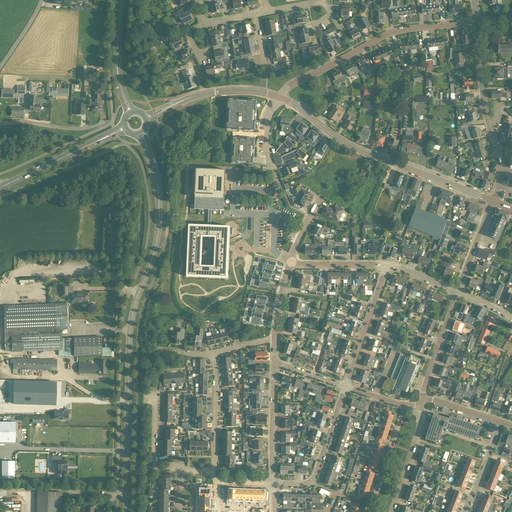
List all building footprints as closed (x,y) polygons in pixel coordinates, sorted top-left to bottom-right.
[(227,0),(222,1),(223,4),(212,6),(213,13),(225,11),(224,4),(230,3),(229,0),(227,0)] [(232,0),(233,1),(234,9),(242,8),(241,4),(244,4),(243,0),(232,0)] [(422,5),(422,8),(421,8),(422,14),(433,13),(432,7),(432,4),(431,0),(428,0),(429,7),(426,7),(426,5),(422,5)] [(453,13),(455,13),(455,14),(457,14),(457,13),(462,12),(462,6),(458,6),(457,0),(452,0),(453,7),(452,7),(453,13)] [(389,11),(391,10),(392,20),(398,19),(398,16),(397,1),(395,2),(395,6),(390,7),(389,11)] [(399,1),(397,1),(398,16),(407,16),(406,9),(406,6),(399,7),(399,1)] [(342,5),(342,8),(341,16),(342,16),(343,19),(348,18),(348,17),(349,17),(350,17),(351,12),(352,12),(353,6),(342,5)] [(411,8),(406,9),(407,16),(416,15),(415,5),(411,6),(411,8)] [(176,19),(180,17),(183,24),(192,19),(188,11),(184,13),(183,9),(173,14),(176,19)] [(374,13),(375,24),(383,23),(383,13),(374,13)] [(288,29),(296,28),(302,27),(302,23),(306,22),(305,15),(297,17),(298,20),(293,21),(294,23),(288,24),(288,29)] [(369,24),(366,18),(362,20),(360,15),(354,18),(360,28),(362,27),(364,29),(369,26),(368,24),(369,24)] [(275,27),(275,23),(277,23),(276,20),(266,22),(267,29),(275,27)] [(345,23),(350,33),(354,40),(361,36),(357,29),(355,31),(351,25),(352,25),(349,20),(345,23)] [(247,37),(246,34),(251,33),(250,25),(239,27),(240,32),(236,33),(237,34),(231,35),(231,36),(232,40),(237,39),(247,37)] [(300,33),(300,37),(309,36),(307,29),(306,29),(305,26),(302,27),(296,28),(297,34),(300,33)] [(337,30),(335,26),(328,30),(330,34),(337,30)] [(276,32),(275,27),(267,29),(268,36),(273,35),(273,39),(281,37),(280,32),(276,32)] [(508,39),(508,46),(500,46),(498,46),(498,48),(498,53),(498,54),(501,54),(501,57),(511,56),(511,28),(510,39),(508,39)] [(223,31),(219,32),(210,33),(212,40),(220,38),(219,35),(223,34),(223,31)] [(470,40),(469,40),(468,36),(466,36),(466,31),(460,31),(460,38),(462,38),(463,45),(469,44),(469,43),(470,43),(470,40)] [(181,37),(177,38),(176,35),(169,38),(176,51),(182,48),(180,45),(184,43),(181,37)] [(300,37),(301,41),(298,42),(299,47),(302,47),(309,46),(308,43),(310,42),(309,36),(300,37)] [(337,49),(335,47),(338,46),(335,39),(332,41),(330,37),(328,37),(327,36),(324,38),(327,43),(325,44),(330,53),(337,49)] [(252,39),(247,40),(247,37),(237,39),(239,45),(242,44),(243,48),(244,48),(254,46),(252,39)] [(280,51),(278,44),(283,43),(282,37),(281,38),(281,37),(273,39),(274,45),(270,45),(271,52),(280,51)] [(226,42),(221,43),(220,38),(212,40),(213,47),(220,46),(220,48),(227,47),(226,42)] [(442,40),(437,41),(438,47),(448,46),(447,38),(442,38),(442,40)] [(427,40),(428,48),(438,47),(437,41),(432,41),(432,40),(427,40)] [(415,43),(409,44),(410,50),(420,49),(419,41),(414,42),(415,43)] [(400,51),(410,50),(409,44),(404,44),(404,43),(399,43),(400,51)] [(315,47),(309,48),(309,46),(302,47),(303,53),(307,52),(308,56),(319,54),(318,51),(322,51),(321,45),(314,46),(315,47)] [(249,57),(248,54),(255,53),(254,46),(244,48),(245,52),(240,53),(241,59),(248,57),(249,57)] [(230,47),(217,49),(214,50),(214,54),(216,61),(218,60),(219,62),(225,61),(224,59),(223,54),(226,53),(226,50),(231,49),(230,47)] [(386,50),(381,52),(383,58),(392,55),(389,47),(385,49),(386,50)] [(176,57),(179,55),(182,61),(187,59),(187,58),(190,56),(187,50),(183,52),(182,49),(174,52),(176,57)] [(464,68),(464,64),(463,56),(470,55),(470,50),(458,51),(458,54),(455,54),(456,68),(464,68)] [(273,60),(273,59),(274,63),(278,62),(278,64),(287,63),(285,57),(281,58),(280,51),(271,52),(273,60)] [(374,62),(383,58),(381,52),(376,54),(375,53),(371,55),(374,62)] [(246,69),(246,68),(249,67),(249,63),(248,57),(241,59),(235,60),(236,64),(239,63),(240,69),(241,69),(241,70),(242,71),(245,70),(246,69)] [(357,60),(357,61),(360,66),(361,68),(364,66),(365,68),(366,67),(367,69),(371,67),(372,67),(372,66),(369,61),(366,62),(364,58),(360,60),(360,59),(357,60)] [(207,75),(215,74),(214,70),(221,68),(220,62),(212,64),(212,67),(206,68),(207,75)] [(348,66),(344,69),(348,75),(354,71),(356,74),(360,72),(356,66),(353,68),(352,65),(351,65),(351,64),(348,66)] [(492,78),(503,78),(508,78),(508,68),(492,68),(492,78)] [(182,72),(184,79),(188,89),(196,86),(193,76),(190,77),(188,70),(182,72)] [(339,71),(332,75),(335,81),(333,82),(335,86),(347,80),(345,75),(342,76),(339,71)] [(468,93),(468,90),(469,90),(469,87),(473,87),(472,79),(467,80),(464,81),(464,84),(463,84),(463,88),(456,88),(456,89),(454,89),(455,93),(456,93),(456,94),(468,93)] [(48,96),(48,98),(56,98),(56,96),(68,96),(68,89),(57,89),(57,88),(49,88),(49,85),(46,85),(46,92),(49,93),(49,96),(48,96)] [(17,94),(25,94),(25,86),(17,86),(17,94)] [(91,103),(91,112),(99,113),(100,103),(100,97),(103,97),(103,90),(95,90),(94,103),(91,103)] [(31,96),(30,101),(30,104),(29,110),(38,111),(39,106),(42,106),(42,105),(45,105),(46,101),(45,101),(42,100),(42,99),(36,98),(36,96),(31,96)] [(226,121),(226,128),(226,130),(240,130),(240,129),(243,129),(243,130),(255,131),(256,121),(254,120),(254,111),(256,111),(257,101),(247,100),(247,101),(238,100),(228,99),(227,110),(229,110),(229,121),(226,121)] [(75,111),(77,112),(76,115),(84,115),(84,104),(83,104),(83,100),(77,100),(77,104),(77,107),(75,108),(74,109),(74,110),(75,111)] [(376,102),(363,101),(363,109),(376,110),(376,102)] [(330,110),(333,111),(329,117),(335,121),(335,120),(337,122),(343,114),(344,112),(340,109),(334,104),(330,110)] [(24,108),(10,107),(10,117),(24,117),(24,108)] [(467,115),(469,115),(470,122),(476,121),(475,112),(471,113),(471,108),(459,110),(460,115),(467,114),(467,115)] [(354,123),(352,122),(354,118),(352,117),(353,114),(349,112),(347,115),(344,121),(347,123),(344,127),(350,130),(354,123)] [(284,132),(286,134),(292,129),(289,126),(290,120),(281,119),(281,125),(280,132),(284,132)] [(308,128),(301,123),(297,129),(298,131),(296,134),(300,137),(299,139),(302,141),(308,132),(306,130),(308,128)] [(511,124),(506,123),(502,134),(501,134),(499,141),(511,144),(511,124)] [(470,126),(469,126),(462,126),(457,127),(458,132),(461,132),(465,131),(466,136),(467,135),(468,140),(474,139),(481,137),(478,128),(471,130),(470,126)] [(377,132),(376,135),(374,144),(382,147),(385,137),(380,136),(381,131),(378,130),(378,128),(376,127),(375,131),(377,132)] [(388,134),(392,136),(395,129),(390,127),(390,128),(388,127),(386,132),(388,132),(388,134)] [(368,138),(368,137),(369,137),(370,132),(362,130),(358,142),(366,145),(368,138)] [(318,136),(312,131),(308,137),(309,138),(306,142),(313,147),(319,140),(316,138),(318,136)] [(401,153),(407,153),(407,144),(407,141),(409,141),(414,141),(414,132),(406,132),(406,136),(403,135),(403,141),(402,141),(402,144),(401,153)] [(409,144),(407,144),(407,153),(412,153),(415,153),(416,153),(416,146),(418,146),(418,143),(421,143),(422,132),(414,132),(414,141),(409,141),(409,144)] [(287,137),(276,152),(280,155),(281,154),(287,146),(288,147),(288,148),(290,150),(294,146),(293,145),(290,142),(291,140),(287,137)] [(242,138),(241,138),(232,138),(231,146),(234,146),(233,155),(231,155),(230,163),(238,164),(238,163),(246,164),(253,165),(254,156),(252,156),(252,147),(254,147),(254,145),(257,145),(257,141),(255,141),(255,139),(245,139),(245,140),(242,139),(242,138)] [(398,141),(391,138),(387,148),(395,151),(397,146),(397,145),(398,141)] [(321,159),(322,157),(326,150),(325,150),(328,144),(323,141),(320,147),(320,146),(316,152),(314,151),(309,160),(312,161),(315,155),(321,159)] [(472,153),(476,152),(484,150),(482,142),(475,144),(475,145),(471,146),(470,143),(463,145),(464,148),(466,147),(466,150),(471,148),(472,153)] [(303,159),(306,155),(304,153),(306,152),(302,148),(281,157),(283,162),(299,155),(303,159)] [(486,157),(484,150),(476,152),(478,156),(473,157),(474,162),(479,161),(479,159),(486,157)] [(438,161),(436,167),(444,170),(447,164),(444,163),(446,158),(440,156),(439,158),(439,157),(438,158),(437,160),(438,161)] [(377,164),(365,160),(363,165),(359,176),(363,177),(367,179),(367,180),(370,181),(377,164)] [(292,174),(291,170),(297,167),(298,171),(297,171),(299,176),(305,174),(306,176),(309,175),(311,173),(307,171),(304,169),(299,166),(292,162),(288,163),(289,167),(283,169),(286,176),(292,174)] [(453,166),(447,164),(444,170),(452,173),(456,165),(453,164),(453,166)] [(473,172),(473,170),(475,168),(472,166),(471,168),(469,166),(467,170),(464,168),(461,176),(467,178),(470,171),(473,172)] [(225,170),(196,169),(194,209),(223,210),(225,170)] [(480,173),(473,170),(473,172),(471,176),(481,179),(482,177),(483,174),(480,173)] [(481,170),(480,173),(483,174),(482,177),(493,181),(495,175),(484,171),(481,170)] [(392,186),(391,187),(392,187),(392,188),(392,189),(392,190),(398,192),(396,198),(400,199),(403,191),(404,186),(402,185),(403,183),(404,183),(405,183),(406,182),(406,181),(405,180),(404,179),(406,175),(397,172),(392,186)] [(415,198),(417,192),(418,192),(422,181),(413,178),(407,195),(403,194),(401,200),(404,202),(403,205),(407,207),(408,204),(409,204),(412,196),(415,198)] [(492,183),(491,183),(483,180),(480,188),(488,191),(490,186),(491,186),(492,183)] [(300,193),(298,196),(307,201),(307,199),(308,199),(310,197),(309,196),(310,194),(306,192),(306,191),(301,188),(298,186),(296,190),(297,192),(300,193)] [(441,199),(439,204),(442,205),(447,191),(441,189),(439,194),(436,193),(435,197),(441,199)] [(440,217),(446,201),(451,203),(454,194),(453,194),(453,193),(451,192),(450,193),(447,191),(442,205),(439,204),(439,206),(436,212),(437,213),(436,216),(440,217)] [(306,202),(307,201),(298,196),(297,198),(294,197),(291,198),(294,204),(298,206),(300,205),(303,207),(304,205),(305,205),(307,203),(306,202)] [(467,204),(464,203),(465,200),(463,199),(463,198),(463,197),(461,197),(460,197),(460,198),(458,197),(453,208),(454,210),(457,211),(455,216),(460,219),(467,204)] [(419,198),(416,208),(408,227),(440,239),(442,234),(445,225),(447,220),(440,217),(436,216),(437,213),(436,212),(439,206),(432,204),(429,213),(420,210),(424,199),(419,198)] [(467,210),(470,212),(466,221),(472,224),(477,214),(477,213),(480,207),(470,203),(467,210)] [(338,222),(344,210),(334,206),(333,210),(325,206),(321,214),(338,222)] [(506,221),(507,220),(510,215),(498,209),(495,215),(494,215),(492,218),(493,218),(492,219),(494,220),(487,235),(498,240),(506,221)] [(212,225),(212,210),(210,210),(209,225),(190,225),(188,277),(229,278),(231,226),(212,225)] [(363,229),(373,229),(373,224),(373,223),(365,219),(364,220),(364,223),(363,223),(363,229)] [(447,220),(445,225),(455,229),(457,224),(447,220)] [(511,223),(505,232),(501,242),(509,245),(511,237),(511,223)] [(324,226),(322,229),(316,226),(313,232),(320,236),(319,237),(323,239),(326,233),(327,233),(329,229),(324,226)] [(462,231),(460,230),(458,234),(457,234),(455,239),(459,240),(460,238),(467,241),(470,234),(462,231)] [(255,244),(270,244),(270,237),(264,237),(264,233),(258,233),(258,236),(255,236),(255,244)] [(450,237),(446,235),(442,234),(440,239),(438,246),(446,249),(450,237)] [(355,244),(355,245),(354,245),(354,255),(360,255),(360,245),(358,245),(358,244),(357,244),(357,238),(357,235),(352,235),(352,244),(355,244)] [(305,245),(305,248),(305,255),(313,254),(313,248),(320,248),(320,239),(315,236),(313,240),(315,241),(315,245),(305,245)] [(402,256),(402,255),(406,257),(409,248),(405,247),(407,242),(406,241),(407,240),(404,238),(397,254),(402,256)] [(334,248),(339,248),(339,255),(347,255),(347,248),(344,248),(343,245),(339,239),(335,242),(336,243),(334,242),(334,248)] [(368,245),(368,247),(368,255),(375,255),(375,250),(379,251),(379,243),(379,239),(372,239),(372,243),(372,245),(368,245)] [(331,248),(334,248),(334,242),(334,240),(328,240),(328,247),(322,247),(322,255),(331,255),(331,248)] [(465,247),(456,243),(454,242),(453,245),(455,246),(453,253),(459,255),(460,252),(463,253),(465,247)] [(406,257),(409,258),(409,259),(413,261),(419,246),(415,245),(413,250),(409,248),(406,257)] [(381,254),(387,256),(393,259),(397,249),(390,247),(388,253),(386,252),(387,249),(383,248),(381,254)] [(418,264),(422,266),(425,257),(421,256),(423,251),(419,249),(413,263),(418,265),(418,264)] [(489,249),(488,252),(483,249),(479,257),(486,260),(487,257),(492,259),(493,255),(494,256),(496,252),(489,249)] [(429,259),(425,257),(422,266),(425,267),(425,268),(429,270),(435,255),(431,253),(429,259)] [(258,259),(258,263),(267,265),(266,269),(274,271),(275,266),(276,266),(277,262),(258,259)] [(442,269),(445,270),(443,275),(444,276),(444,277),(446,278),(447,277),(451,279),(455,271),(448,268),(449,265),(450,266),(451,263),(446,261),(445,263),(444,263),(442,269)] [(483,275),(486,267),(489,268),(490,265),(484,262),(482,267),(477,265),(474,272),(483,275)] [(511,275),(511,272),(511,268),(504,265),(502,270),(511,275)] [(256,268),(255,272),(264,274),(263,278),(272,279),(273,275),(274,275),(274,271),(266,269),(256,268)] [(311,276),(306,275),(300,274),(298,282),(309,284),(311,276)] [(253,276),(253,281),(262,282),(261,287),(269,288),(270,283),(271,284),(272,279),(263,278),(253,276)] [(394,287),(396,283),(399,284),(402,278),(395,276),(392,282),(391,286),(394,287)] [(482,292),(486,293),(485,294),(489,295),(491,296),(495,287),(496,284),(490,282),(492,278),(487,276),(485,283),(486,283),(482,292)] [(404,292),(406,287),(408,281),(402,278),(399,284),(397,289),(404,292)] [(478,278),(477,281),(471,279),(470,282),(469,283),(470,283),(469,286),(476,289),(477,286),(480,287),(483,280),(478,278)] [(308,291),(309,284),(298,282),(297,289),(308,291)] [(416,296),(417,292),(420,286),(413,283),(410,289),(411,289),(409,294),(416,296)] [(495,287),(491,296),(491,297),(495,299),(495,298),(498,299),(505,284),(501,283),(500,286),(496,284),(495,287)] [(326,295),(335,295),(335,292),(330,292),(329,292),(329,286),(325,286),(326,292),(326,295)] [(422,299),(424,295),(426,289),(420,286),(417,292),(421,294),(419,298),(422,299)] [(363,289),(363,295),(372,295),(372,291),(367,291),(367,287),(363,287),(363,289)] [(430,303),(432,298),(435,300),(438,294),(431,291),(428,297),(429,297),(427,301),(430,303)] [(86,293),(71,294),(72,304),(87,303),(86,293)] [(250,293),(249,297),(259,299),(258,304),(266,305),(267,301),(268,301),(269,296),(250,293)] [(440,307),(442,303),(445,297),(438,294),(435,300),(434,302),(438,304),(437,305),(440,307)] [(307,301),(302,300),(295,298),(294,307),(304,309),(304,307),(300,307),(301,303),(306,304),(307,301)] [(365,305),(358,303),(354,301),(353,305),(352,308),(362,312),(365,305)] [(248,302),(247,306),(256,308),(255,312),(264,314),(264,309),(265,309),(266,305),(258,304),(248,302)] [(384,302),(382,309),(393,313),(394,310),(397,311),(398,310),(400,310),(401,307),(391,303),(391,305),(384,302)] [(67,304),(56,304),(3,306),(4,332),(5,351),(12,350),(12,352),(62,350),(61,334),(60,334),(60,330),(68,329),(67,304)] [(463,322),(467,323),(469,315),(470,315),(471,314),(467,313),(469,307),(463,305),(460,312),(463,313),(461,319),(464,320),(463,322)] [(480,321),(486,310),(478,306),(472,316),(472,317),(480,321)] [(299,317),(304,318),(313,319),(314,316),(304,314),(305,311),(303,311),(304,309),(294,307),(293,313),(301,315),(300,317),(299,317)] [(360,319),(362,312),(352,308),(351,312),(349,315),(354,316),(354,317),(360,319)] [(386,319),(386,318),(390,320),(393,313),(382,309),(380,316),(386,319)] [(245,311),(245,315),(254,317),(253,322),(261,323),(262,318),(263,318),(264,314),(255,312),(245,311)] [(342,315),(340,315),(338,314),(333,312),(331,316),(336,317),(336,318),(345,321),(347,317),(342,315)] [(488,316),(485,323),(492,326),(495,319),(488,316)] [(291,318),(289,325),(297,327),(298,322),(303,323),(304,318),(299,317),(299,319),(291,318)] [(423,325),(427,326),(433,329),(436,322),(426,318),(423,325)] [(347,323),(346,327),(356,330),(358,323),(348,320),(347,323)] [(389,325),(384,323),(378,321),(376,328),(382,330),(383,326),(388,328),(389,325)] [(454,327),(455,327),(454,330),(464,333),(463,335),(466,335),(467,334),(465,333),(466,330),(462,328),(463,325),(456,323),(455,323),(454,326),(454,327)] [(489,332),(492,326),(485,323),(483,329),(489,332)] [(302,332),(297,331),(297,327),(289,325),(288,333),(296,334),(296,337),(301,338),(302,332)] [(420,331),(424,333),(430,336),(433,329),(427,326),(425,330),(421,328),(420,331)] [(343,334),(347,335),(354,337),(356,330),(346,327),(345,331),(344,330),(343,334)] [(176,328),(176,333),(171,332),(170,343),(179,344),(179,340),(184,341),(185,329),(176,328)] [(385,335),(381,334),(382,330),(376,328),(373,335),(380,337),(384,339),(385,335)] [(198,346),(198,340),(202,340),(203,329),(197,329),(196,336),(191,336),(190,345),(198,346)] [(224,333),(220,334),(222,342),(229,341),(227,332),(226,329),(225,329),(224,329),(224,333)] [(487,338),(489,332),(483,329),(480,336),(487,338)] [(215,331),(213,332),(215,344),(222,342),(220,334),(216,335),(215,331)] [(211,336),(206,337),(209,346),(215,344),(213,332),(210,333),(211,336)] [(453,333),(450,341),(456,343),(458,344),(460,339),(461,339),(462,340),(463,338),(463,336),(462,336),(459,335),(453,333)] [(484,345),(487,338),(480,336),(477,342),(484,345)] [(74,351),(74,357),(102,356),(101,337),(64,339),(65,352),(74,351)] [(417,339),(421,341),(419,345),(425,347),(428,340),(422,338),(422,339),(418,337),(417,339)] [(337,341),(336,344),(339,345),(343,347),(350,349),(352,342),(346,340),(341,339),(340,342),(337,341)] [(382,342),(379,341),(372,339),(370,345),(380,348),(382,342)] [(289,355),(291,350),(294,351),(297,343),(291,341),(290,344),(287,343),(283,353),(289,355)] [(378,354),(380,348),(370,345),(368,350),(375,353),(378,354)] [(412,350),(417,351),(417,352),(423,354),(425,347),(419,345),(419,346),(417,345),(416,347),(414,346),(412,350)] [(456,346),(455,347),(449,345),(446,352),(453,355),(453,354),(456,355),(458,355),(457,358),(462,360),(464,355),(457,353),(457,351),(458,351),(459,347),(456,346)] [(102,347),(103,356),(111,356),(110,347),(102,347)] [(338,349),(337,352),(341,354),(347,356),(350,349),(343,347),(342,350),(338,349)] [(484,353),(491,356),(494,350),(488,347),(484,353)] [(298,348),(296,352),(294,358),(301,361),(303,355),(303,354),(304,351),(301,350),(301,349),(298,348)] [(500,353),(494,350),(491,356),(497,359),(500,353)] [(255,352),(255,360),(248,360),(248,365),(256,365),(256,361),(267,361),(267,352),(255,352)] [(312,353),(311,357),(310,357),(308,363),(315,366),(319,356),(312,353)] [(401,353),(391,378),(398,380),(407,356),(401,353)] [(377,358),(374,357),(367,354),(365,360),(375,363),(377,358)] [(310,357),(303,355),(301,361),(308,363),(310,357)] [(410,355),(395,393),(395,394),(399,396),(401,391),(407,393),(420,360),(414,358),(414,357),(410,355)] [(451,357),(451,358),(445,356),(443,363),(449,365),(452,366),(454,358),(451,357)] [(234,357),(230,358),(221,359),(222,366),(231,365),(231,360),(234,360),(234,357)] [(344,360),(338,358),(334,357),(331,364),(341,367),(344,360)] [(22,359),(21,372),(58,373),(58,360),(22,359)] [(321,372),(322,369),(323,369),(323,368),(324,366),(325,367),(325,365),(326,365),(327,362),(321,360),(319,367),(320,368),(319,371),(321,372)] [(373,369),(375,363),(365,360),(363,366),(370,368),(373,369)] [(78,374),(97,374),(105,374),(106,361),(98,361),(98,364),(78,364),(78,374)] [(339,374),(341,367),(331,364),(330,367),(329,370),(333,372),(339,374)] [(257,375),(257,372),(264,373),(264,366),(256,366),(256,370),(249,370),(249,375),(257,375)] [(444,366),(443,368),(441,367),(439,375),(446,378),(448,373),(447,373),(448,372),(452,373),(453,370),(444,366)] [(372,373),(369,372),(362,370),(360,375),(369,379),(370,379),(372,373)] [(233,378),(232,374),(235,374),(235,371),(223,373),(224,380),(233,378)] [(187,382),(185,382),(184,374),(177,374),(178,387),(181,386),(181,383),(185,383),(186,387),(188,387),(187,382)] [(264,378),(259,378),(259,375),(257,375),(249,375),(243,374),(243,377),(249,377),(249,379),(252,379),(252,384),(256,384),(264,384),(264,378)] [(293,385),(290,383),(292,378),(284,375),(282,382),(287,384),(285,389),(286,389),(285,391),(286,391),(285,394),(290,396),(291,393),(293,394),(293,389),(294,385),(293,385)] [(369,381),(369,379),(360,375),(358,381),(365,384),(365,383),(370,385),(371,382),(369,381)] [(237,382),(233,383),(233,378),(224,380),(225,387),(237,385),(237,382)] [(382,390),(392,393),(397,381),(387,378),(384,384),(382,390)] [(295,387),(298,388),(297,390),(300,391),(298,395),(297,399),(300,401),(302,397),(304,389),(302,388),(304,382),(297,379),(295,386),(294,385),(293,389),(294,390),(295,387)] [(443,379),(443,381),(437,379),(435,387),(442,389),(443,387),(448,389),(451,382),(443,379)] [(14,381),(13,404),(56,406),(56,382),(14,381)] [(309,392),(313,393),(316,386),(309,383),(306,390),(304,389),(302,397),(307,399),(309,392)] [(264,385),(264,384),(256,384),(256,386),(253,386),(253,389),(248,389),(248,393),(251,393),(259,393),(259,390),(264,390),(264,389),(265,389),(265,386),(264,385)] [(456,397),(462,400),(465,393),(466,390),(465,390),(467,386),(464,385),(463,389),(460,388),(461,386),(457,384),(453,394),(456,395),(456,397)] [(465,393),(462,400),(469,402),(471,395),(474,396),(477,388),(473,387),(472,389),(469,388),(470,387),(469,387),(469,385),(468,384),(467,386),(465,390),(466,390),(465,393)] [(313,393),(317,395),(315,401),(320,403),(322,395),(320,395),(323,388),(316,386),(313,393)] [(474,401),(475,401),(475,404),(482,406),(484,401),(478,399),(480,395),(479,395),(481,391),(477,389),(475,394),(476,394),(474,401)] [(335,392),(328,390),(324,400),(332,402),(335,392)] [(495,390),(493,394),(491,400),(494,401),(494,403),(491,409),(499,412),(501,405),(502,401),(497,400),(498,396),(499,392),(495,390)] [(261,396),(258,396),(259,393),(251,393),(250,396),(253,396),(252,402),(263,402),(263,400),(261,400),(261,396)] [(350,406),(357,408),(360,402),(353,400),(350,406)] [(367,404),(360,402),(357,408),(365,411),(367,404)] [(288,405),(288,406),(282,406),(282,414),(288,414),(288,410),(295,410),(295,411),(299,411),(299,405),(288,405)] [(317,413),(315,418),(325,421),(327,415),(317,412),(318,409),(306,405),(306,409),(317,413)] [(58,415),(58,417),(68,417),(68,412),(70,412),(71,410),(71,408),(64,408),(64,410),(58,409),(58,415)] [(393,416),(391,415),(392,412),(385,410),(384,413),(386,414),(384,420),(391,422),(393,416)] [(477,440),(481,427),(446,415),(445,417),(434,413),(425,439),(438,443),(443,428),(477,440)] [(255,415),(255,424),(267,424),(267,415),(255,415)] [(353,427),(355,423),(356,423),(357,421),(353,419),(347,417),(344,424),(351,426),(353,427)] [(384,420),(377,417),(376,420),(379,421),(378,424),(389,428),(391,422),(384,420)] [(318,419),(317,423),(314,421),(313,423),(305,420),(305,424),(315,427),(316,425),(323,428),(325,421),(315,418),(318,419)] [(0,422),(0,442),(15,443),(15,422),(0,422)] [(381,428),(380,432),(387,434),(389,428),(378,424),(375,423),(374,426),(381,428)] [(313,432),(312,435),(319,438),(321,432),(315,430),(315,427),(305,424),(305,427),(309,428),(308,430),(313,432)] [(353,427),(351,426),(344,424),(342,431),(348,433),(350,429),(352,430),(353,427)] [(176,426),(174,426),(166,426),(166,434),(175,435),(175,429),(177,430),(177,426),(176,426)] [(253,429),(253,431),(252,431),(252,434),(253,434),(253,436),(257,436),(259,436),(263,436),(263,434),(264,431),(263,431),(263,429),(259,429),(257,429),(256,429),(256,427),(250,427),(250,429),(253,429)] [(346,440),(348,433),(342,431),(340,438),(346,440)] [(290,432),(290,434),(282,434),(282,442),(290,442),(290,438),(292,438),(292,436),(296,436),(296,438),(301,438),(302,438),(303,432),(301,432),(290,432)] [(380,432),(378,437),(377,437),(376,440),(382,442),(383,439),(385,440),(387,434),(380,432)] [(312,435),(311,439),(306,437),(305,440),(301,438),(301,441),(310,444),(310,442),(317,444),(319,438),(312,435)] [(503,451),(507,452),(509,453),(510,450),(511,445),(511,444),(511,437),(508,436),(506,443),(509,444),(507,449),(504,448),(503,451)] [(349,441),(346,440),(340,438),(337,445),(344,447),(345,443),(348,444),(349,441)] [(263,442),(256,442),(256,439),(249,439),(249,443),(250,443),(250,444),(253,444),(253,447),(255,447),(255,449),(263,449),(263,442)] [(384,445),(382,444),(382,442),(376,440),(375,442),(376,443),(374,449),(382,451),(384,445)] [(311,444),(310,444),(301,441),(300,446),(306,448),(304,453),(313,456),(316,449),(310,447),(311,444)] [(289,444),(289,447),(282,447),(282,454),(290,454),(290,450),(296,450),(298,450),(300,444),(296,444),(289,444)] [(347,448),(344,447),(337,445),(335,452),(341,454),(343,450),(345,451),(347,448)] [(367,449),(373,451),(372,454),(380,457),(382,451),(374,449),(367,446),(367,449)] [(427,456),(428,451),(435,453),(436,448),(429,446),(428,449),(423,447),(420,454),(427,456)] [(247,458),(255,458),(255,463),(263,463),(263,456),(257,456),(257,452),(256,452),(247,452),(247,458)] [(365,454),(372,457),(370,461),(378,463),(380,457),(372,454),(366,452),(365,454)] [(429,456),(427,456),(420,454),(418,461),(423,462),(422,465),(432,469),(434,463),(425,461),(425,460),(428,461),(429,456)] [(66,462),(62,462),(55,462),(55,456),(51,456),(51,464),(54,464),(54,474),(58,474),(58,480),(62,480),(62,474),(66,474),(66,462)] [(343,459),(340,458),(334,456),(331,463),(338,465),(339,461),(342,462),(343,459)] [(308,466),(303,466),(303,462),(300,462),(300,458),(297,457),(297,465),(297,468),(300,468),(300,474),(307,474),(308,466)] [(468,458),(466,464),(473,467),(476,461),(468,458)] [(497,460),(495,466),(502,469),(504,463),(497,460)] [(14,479),(14,461),(1,461),(1,478),(14,479)] [(370,461),(368,466),(367,469),(373,471),(373,468),(376,469),(378,463),(370,461)] [(335,472),(338,465),(331,463),(329,470),(335,472)] [(466,464),(464,469),(471,472),(473,467),(466,464)] [(420,476),(422,471),(432,474),(434,470),(432,469),(422,465),(421,468),(416,466),(414,473),(420,476)] [(500,474),(502,469),(495,466),(493,471),(500,474)] [(367,472),(365,478),(372,480),(374,474),(372,473),(373,471),(367,469),(366,471),(367,472)] [(464,469),(462,475),(469,478),(471,472),(464,469)] [(335,472),(329,470),(327,477),(336,480),(338,473),(335,472)] [(498,480),(500,474),(493,471),(490,477),(498,480)] [(364,480),(363,483),(370,486),(372,480),(365,478),(364,477),(352,474),(352,473),(350,479),(356,481),(357,478),(364,480)] [(423,482),(419,480),(420,476),(414,473),(412,480),(417,482),(417,483),(422,485),(423,482)] [(457,476),(460,478),(460,480),(467,483),(469,478),(462,475),(458,473),(457,476)] [(162,479),(162,484),(171,485),(171,477),(158,476),(158,478),(162,479)] [(331,486),(332,482),(336,483),(337,480),(336,480),(327,477),(324,484),(331,486)] [(498,480),(490,477),(488,482),(499,486),(499,487),(501,481),(498,480)] [(454,485),(457,486),(465,489),(467,483),(460,480),(457,479),(454,485)] [(358,488),(361,489),(368,492),(370,486),(363,483),(356,481),(355,483),(359,485),(358,488)] [(494,491),(497,492),(499,486),(488,482),(485,488),(494,491)] [(348,485),(346,491),(354,493),(355,487),(348,485)] [(416,487),(415,488),(410,486),(407,493),(414,495),(415,492),(418,493),(420,488),(416,487)] [(432,491),(428,489),(423,487),(422,487),(421,490),(426,491),(425,493),(431,495),(432,491)] [(363,500),(364,497),(366,498),(368,492),(361,489),(359,495),(358,495),(357,498),(363,500)] [(452,490),(450,495),(461,499),(463,493),(456,490),(455,491),(452,490)] [(63,493),(62,493),(37,492),(36,511),(61,511),(62,500),(64,500),(64,495),(63,495),(63,493)] [(417,502),(412,500),(414,495),(407,493),(405,500),(411,502),(410,503),(416,505),(417,502)] [(283,501),(287,501),(287,504),(283,504),(283,508),(291,509),(291,508),(291,504),(291,501),(291,495),(284,494),(283,501)] [(486,494),(484,500),(494,504),(496,498),(486,494)] [(320,505),(320,502),(320,496),(313,495),(313,506),(317,506),(317,510),(323,510),(325,505),(320,505)] [(452,499),(451,502),(458,505),(461,499),(450,495),(449,497),(452,499)] [(446,503),(450,505),(449,507),(456,510),(458,505),(451,502),(447,500),(446,503)] [(484,500),(481,505),(491,509),(492,509),(494,504),(484,500)] [(12,505),(14,511),(20,510),(19,503),(12,505)] [(352,506),(353,506),(351,511),(352,511),(359,511),(361,508),(359,507),(359,505),(353,503),(352,506)]
